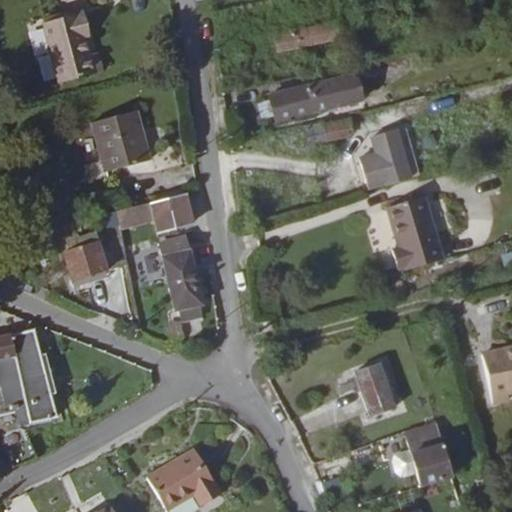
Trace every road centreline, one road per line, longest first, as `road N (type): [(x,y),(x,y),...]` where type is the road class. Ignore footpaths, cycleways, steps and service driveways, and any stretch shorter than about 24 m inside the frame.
road 1 (residential): [(184,0),(236,373)]
road 2 (residential): [(236,373),(145,409),(0,492)]
road 3 (residential): [(236,373),(162,357),(0,283)]
road 4 (residential): [(307,511),(236,373)]
